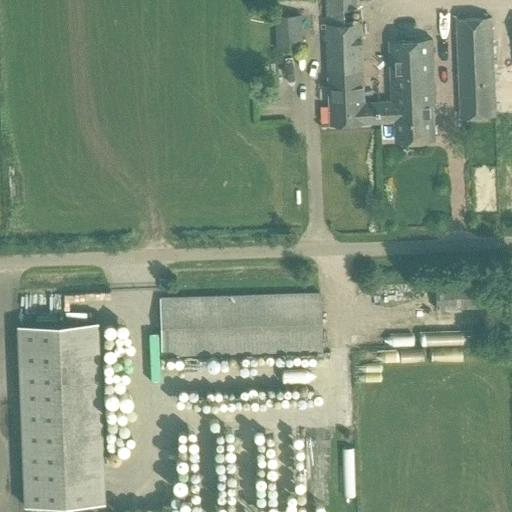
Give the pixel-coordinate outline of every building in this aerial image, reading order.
[(326,0),(328,25),(329,47),(332,124),(378,122),(377,102),(365,103),(361,23),(359,23),(358,0),(326,0)] [(275,15),(277,51),(304,49),(301,13),(275,15)] [(457,20),(461,105),(461,117),(495,115),(491,18),(457,20)] [(435,124),(434,105),(431,40),(391,41),(391,59),(378,60),(379,102),(377,102),(378,122),(395,121),(396,142),(434,140),(434,124),(435,124)] [(260,109),(274,109),(275,96),(260,96),(260,109)] [(473,173),(470,187),(483,190),(486,175),(473,173)] [(500,286),(435,288),(436,311),(500,309),(500,286)] [(159,298),(161,356),(322,351),(320,293),(159,298)] [(395,295),(378,296),(379,308),(396,307),(395,295)] [(97,322),(16,325),(23,506),(104,503),(97,322)] [(154,415),(154,430),(167,430),(166,415),(154,415)]
